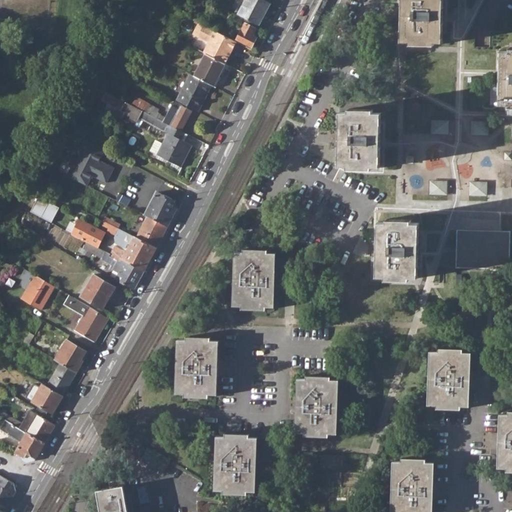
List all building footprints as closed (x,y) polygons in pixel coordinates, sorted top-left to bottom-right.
[(267,0),(245,0),(243,5),(239,13),(258,23),(264,10),(266,11),(271,2),(267,0)] [(401,0),(401,41),(410,41),(410,44),(434,46),(434,42),(442,43),(443,0),(401,0)] [(199,35),(205,24),(200,21),(194,32),(199,35)] [(238,39),(252,46),(257,38),(252,35),(255,28),(246,23),(238,39)] [(208,53),(226,62),(237,41),(205,24),(199,35),(210,40),(204,51),(207,52),(208,53)] [(509,51),(500,51),(498,105),(507,105),(507,108),(511,107),(511,47),(509,48),(509,51)] [(101,59),(114,66),(118,59),(104,52),(101,59)] [(207,52),(195,75),(213,85),(214,86),(226,62),(208,53),(207,52)] [(177,99),(199,111),(213,85),(195,75),(191,73),(177,99)] [(83,93),(91,97),(97,85),(89,81),(83,93)] [(126,114),(138,121),(140,118),(143,110),(138,108),(132,105),(125,101),(117,96),(108,91),(104,98),(118,106),(116,111),(124,116),(126,114)] [(125,101),(132,105),(137,97),(129,93),(125,101)] [(143,110),(156,117),(158,113),(160,109),(142,99),(138,108),(143,110)] [(156,117),(182,131),(192,110),(174,101),(166,118),(158,113),(156,117)] [(348,112),(340,112),(339,165),(347,165),(347,169),(371,170),(371,166),(380,167),(382,113),(373,113),(373,110),(349,109),(348,112)] [(151,150),(182,166),(193,145),(183,139),(186,133),(182,131),(156,117),(143,110),(140,118),(168,133),(162,144),(156,140),(151,150)] [(430,135),(449,135),(449,120),(430,119),(430,135)] [(470,136),(489,136),(489,121),(470,120),(470,136)] [(72,164),(68,173),(88,183),(93,174),(107,181),(114,167),(100,160),(105,150),(85,140),(80,148),(82,152),(76,163),(72,164)] [(406,164),(415,164),(415,156),(406,155),(406,164)] [(428,195),(447,195),(448,180),(429,180),(428,195)] [(469,196),(488,197),(488,181),(470,181),(469,196)] [(149,215),(168,225),(177,206),(175,200),(157,190),(146,213),(149,215)] [(117,198),(128,204),(131,197),(120,191),(117,198)] [(54,203),(46,217),(53,221),(61,207),(54,203)] [(149,215),(138,237),(156,247),(168,225),(149,215)] [(111,223),(119,227),(121,223),(106,216),(105,220),(111,223)] [(87,241),(99,246),(106,231),(80,219),(72,232),(77,236),(87,241)] [(386,222),(378,222),(376,275),(385,276),(385,279),(409,280),(409,276),(418,277),(419,223),(411,223),(411,220),(386,219),(386,222)] [(125,258),(144,269),(156,247),(138,237),(119,227),(111,223),(109,227),(108,228),(107,230),(116,234),(115,236),(116,244),(113,250),(115,254),(123,258),(125,258)] [(510,231),(458,230),(457,267),(509,268),(510,231)] [(116,277),(135,287),(144,269),(125,258),(123,258),(122,261),(111,255),(112,253),(99,246),(87,241),(84,247),(104,256),(103,259),(112,263),(111,266),(115,268),(120,271),(116,277)] [(243,252),(234,252),(232,305),(241,306),(241,309),(265,310),(265,307),(274,307),(276,253),(267,253),(267,250),(243,249),(243,252)] [(8,257),(19,263),(23,257),(12,250),(8,257)] [(111,275),(116,277),(120,271),(115,268),(111,275)] [(22,297),(42,309),(56,285),(36,273),(22,297)] [(81,295),(103,308),(116,287),(94,274),(81,295)] [(76,329),(95,341),(109,318),(71,294),(65,304),(84,315),(76,329)] [(186,340),(177,340),(175,393),(184,393),(184,396),(208,397),(208,394),(217,394),(219,341),(210,341),(210,337),(186,336),(186,340)] [(62,362),(77,372),(83,362),(80,360),(86,350),(68,339),(56,359),(62,362)] [(439,351),(430,351),(428,405),(437,405),(437,408),(460,409),(461,406),(469,406),(471,352),(463,352),(463,349),(439,348),(439,351)] [(48,385),(61,393),(64,387),(67,389),(77,372),(62,362),(48,385)] [(306,379),(297,378),(295,432),(304,432),(304,435),(328,436),(328,433),(337,434),(339,380),(330,380),(330,376),(306,375),(306,379)] [(29,398),(53,412),(64,395),(61,393),(48,385),(44,382),(38,392),(34,389),(29,398)] [(508,414),(500,414),(498,468),(506,468),(506,471),(511,471),(511,410),(508,411),(508,414)] [(33,420),(26,431),(44,442),(55,424),(35,412),(30,419),(33,420)] [(5,418),(20,427),(23,422),(8,414),(5,418)] [(22,459),(26,461),(34,459),(44,442),(26,431),(20,427),(5,418),(1,416),(0,417),(0,424),(18,436),(15,442),(20,445),(16,451),(24,456),(22,459)] [(224,436),(216,436),(214,490),(222,490),(223,493),(247,494),(247,491),(256,491),(258,438),(249,437),(248,434),(224,433),(224,436)] [(159,469),(164,458),(147,450),(143,461),(159,469)] [(401,461),(392,461),(390,511),(432,511),(434,462),(425,462),(425,459),(401,458),(401,461)] [(0,502),(7,506),(17,489),(15,483),(0,473),(0,502)] [(128,511),(123,485),(96,490),(100,511),(128,511)]
